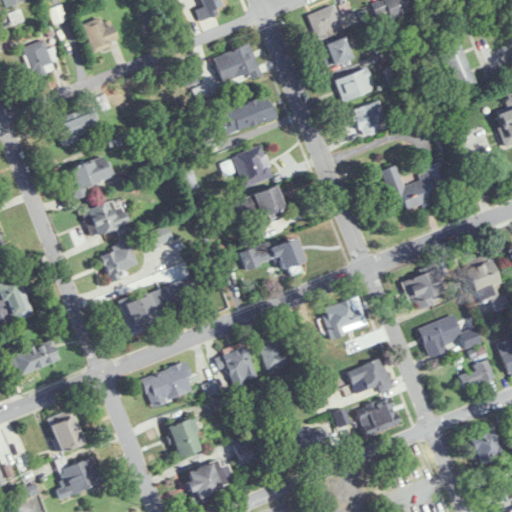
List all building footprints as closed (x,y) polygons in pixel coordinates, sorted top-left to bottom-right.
[(2,0),(5,8),(24,1),(23,0),(2,0)] [(198,20),(225,13),(221,0),(201,0),(203,8),(196,9),(198,20)] [(377,20),(414,10),(410,0),(374,0),(372,1),(377,20)] [(343,28),(333,5),(307,16),(317,39),(343,28)] [(82,23),(92,51),(118,42),(112,25),(104,28),(100,17),(82,23)] [(435,31),(456,90),(474,83),(453,24),(435,31)] [(328,68),(352,57),(343,37),(319,47),(328,68)] [(40,77),(56,62),(36,41),(20,55),(40,77)] [(212,58),(223,83),(259,69),(249,43),(212,58)] [(341,101),(374,91),(368,69),(335,78),(341,101)] [(504,144),(511,141),(511,86),(502,89),(508,112),(496,115),(504,144)] [(226,135),(276,119),(268,97),(219,113),(226,135)] [(362,135),(379,129),(369,104),(352,110),(362,135)] [(98,128),(90,111),(55,126),(62,143),(98,128)] [(232,157),(245,188),(274,176),(260,145),(232,157)] [(74,199),(88,195),(85,187),(112,178),(105,158),(65,170),(74,199)] [(404,209),(452,194),(442,163),(417,170),(420,180),(403,185),(396,165),(380,170),(392,208),(403,204),(404,209)] [(284,208),(276,186),(253,194),(260,217),(284,208)] [(111,202),(86,207),(91,231),(116,226),(111,202)] [(170,240),(168,227),(152,231),(155,243),(170,240)] [(304,261),(296,238),(270,248),(268,242),(239,252),(246,269),(275,258),(280,270),(304,261)] [(118,271),(136,265),(128,240),(99,250),(109,281),(120,278),(118,271)] [(477,302),(490,297),(495,310),(508,306),(504,294),(496,297),(492,285),(499,283),(491,260),(465,269),(477,302)] [(430,297),(446,290),(437,267),(402,281),(414,311),(433,304),(430,297)] [(0,326),(32,315),(18,275),(0,281),(0,326)] [(130,334),(168,319),(161,301),(152,305),(147,291),(118,303),(130,334)] [(364,327),(356,297),(323,307),(331,336),(364,327)] [(461,337),(454,315),(417,328),(427,358),(447,351),(444,343),(461,337)] [(257,343),(268,371),(293,362),(281,333),(257,343)] [(511,337),(496,344),(509,379),(511,377),(511,337)] [(10,354),(16,375),(60,361),(53,340),(10,354)] [(232,386),(255,379),(246,346),(214,356),(219,371),(227,369),(232,386)] [(379,393),(391,389),(382,359),(347,370),(354,393),(377,387),(379,393)] [(475,370),(459,376),(463,389),(494,379),(488,360),(473,365),(475,370)] [(151,407),(194,391),(184,362),(140,378),(151,407)] [(399,424),(390,397),(356,409),(366,436),(399,424)] [(47,421),(60,454),(83,444),(70,412),(47,421)] [(167,427),(177,458),(201,451),(191,419),(167,427)] [(320,446),(309,424),(289,434),(300,457),(320,446)] [(466,441),(475,466),(500,458),(491,432),(466,441)] [(233,443),(240,466),(256,461),(249,438),(233,443)] [(58,470),(64,487),(56,489),(59,499),(102,483),(93,458),(58,470)] [(185,472),(195,500),(223,490),(221,484),(231,481),(228,475),(219,478),(213,462),(185,472)]
